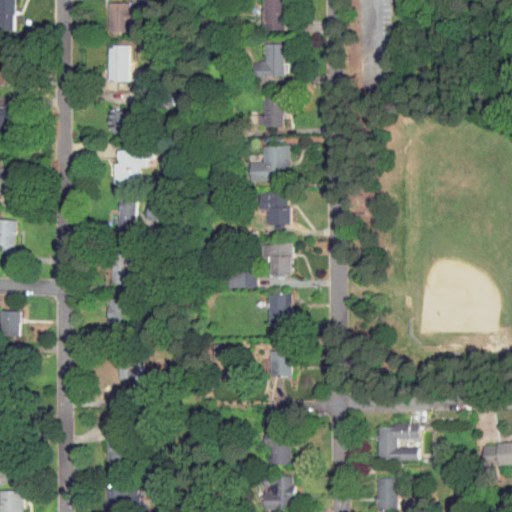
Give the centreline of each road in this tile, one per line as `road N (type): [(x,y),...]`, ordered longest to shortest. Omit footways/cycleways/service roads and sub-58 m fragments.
road 1 (residential): [(335,0),(343,511)]
road 2 (residential): [(66,0),(68,511)]
road 3 (residential): [(511,400),(342,404)]
